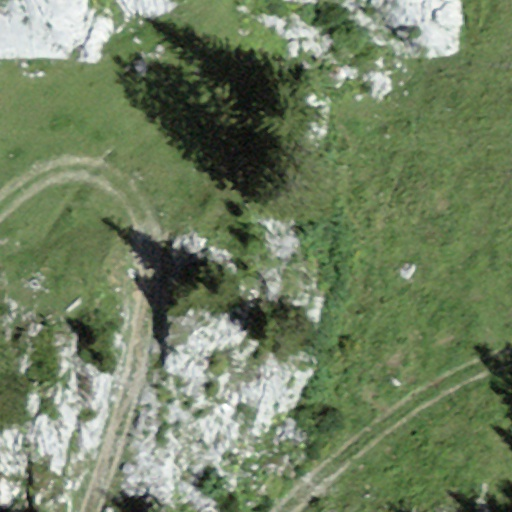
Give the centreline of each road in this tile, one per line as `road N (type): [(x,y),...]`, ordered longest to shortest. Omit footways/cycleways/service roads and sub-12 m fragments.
road 1 (track): [(104,511),(150,405),(175,247),(164,212),(123,181),(66,171),(0,217)]
road 2 (track): [(511,368),(413,411),(306,511)]
